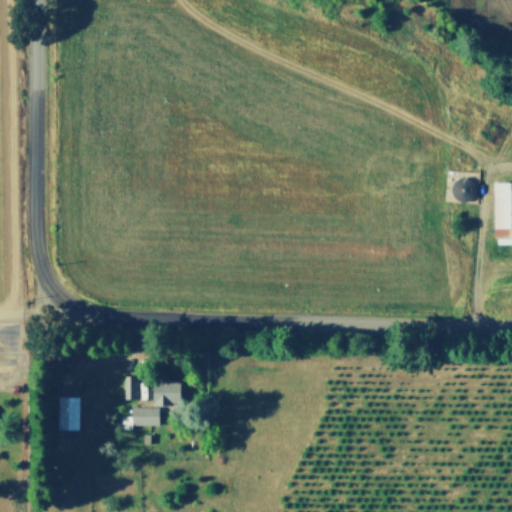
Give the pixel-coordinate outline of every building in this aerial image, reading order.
[(491,113),(510,129),(493,150),(473,134),(491,113)] [(465,203),(476,183),(458,173),(447,193),(465,203)] [(511,237),(497,238),(496,183),(511,182),(511,237)] [(126,377),(137,377),(136,400),(125,400),(126,377)] [(174,404),(174,406),(155,406),(155,403),(154,403),(154,382),(165,382),(165,380),(172,380),(172,382),(182,382),(182,404),(174,404)] [(82,398),(82,432),(59,432),(59,398),(82,398)] [(134,425),(134,408),(161,408),(161,426),(134,425)] [(123,417),(133,417),(133,432),(123,432),(123,417)]
